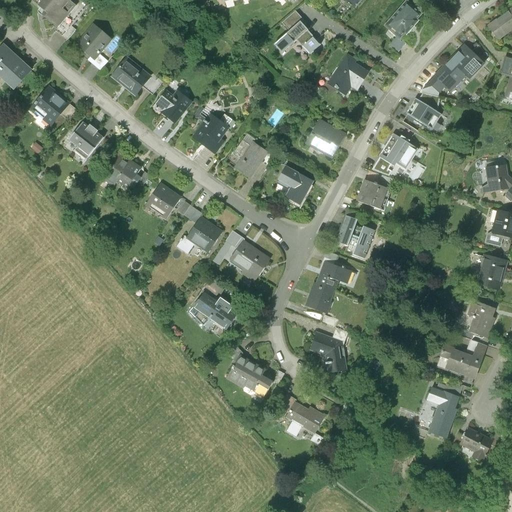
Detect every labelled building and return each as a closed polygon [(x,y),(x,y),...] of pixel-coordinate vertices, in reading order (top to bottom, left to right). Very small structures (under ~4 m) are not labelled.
[(75,6),(67,0),(42,0),(38,5),(45,11),(42,15),(57,27),(75,6)] [(421,16),(407,3),(385,27),(400,40),(405,34),(406,36),(418,23),(416,21),(421,16)] [(511,10),(488,27),(498,41),(511,31),(511,10)] [(283,24),(290,32),(301,22),(301,23),(304,21),(296,12),(283,24)] [(290,32),(275,46),(283,55),(297,42),(310,56),(321,46),(301,23),(301,22),(290,32)] [(75,30),(70,26),(62,35),(67,39),(75,30)] [(110,41),(93,26),(76,46),(89,57),(93,61),(99,55),(110,41)] [(2,45),(0,47),(0,79),(12,91),(30,71),(2,45)] [(464,47),(435,77),(436,78),(444,86),(448,89),(453,85),(451,83),(462,72),(469,78),(482,65),(464,47)] [(89,57),(86,61),(100,71),(108,62),(99,55),(93,61),(89,57)] [(346,57),(328,85),(345,97),(351,89),(357,93),(369,74),(354,65),(355,64),(346,57)] [(126,58),(111,78),(135,97),(143,88),(151,78),(126,58)] [(511,60),(506,59),(501,74),(511,77),(511,78),(505,98),(511,99),(511,60)] [(153,75),(151,78),(143,88),(152,95),(162,83),(153,75)] [(436,78),(428,86),(436,94),(444,86),(436,78)] [(48,88),(30,110),(51,128),(61,116),(70,106),(48,88)] [(166,93),(154,108),(174,124),(191,103),(178,92),(174,98),(166,93)] [(418,101),(437,113),(440,98),(423,94),(418,101)] [(418,101),(415,99),(406,114),(415,120),(413,122),(421,127),(423,125),(432,130),(442,116),(437,113),(418,101)] [(403,101),(399,109),(404,112),(409,105),(403,101)] [(77,112),(70,106),(61,116),(68,122),(77,112)] [(194,115),(204,123),(210,115),(201,107),(194,115)] [(204,123),(193,137),(211,151),(220,139),(228,129),(220,122),(210,115),(204,123)] [(225,115),(220,122),(228,129),(230,130),(236,123),(225,115)] [(346,136),(319,121),(306,146),(333,160),(346,136)] [(84,123),(66,146),(85,161),(103,138),(84,123)] [(256,140),(248,134),(235,152),(243,158),(253,143),(256,140)] [(419,150),(393,134),(379,157),(379,158),(391,165),(395,167),(396,165),(406,170),(419,150)] [(224,142),(220,139),(211,151),(215,154),(224,142)] [(243,163),(238,171),(249,179),(261,163),(268,154),(253,143),(243,158),(240,161),(243,163)] [(110,159),(116,163),(120,156),(122,154),(116,150),(110,159)] [(275,159),(268,154),(261,163),(268,168),(275,159)] [(141,170),(120,156),(116,163),(104,181),(113,187),(115,184),(126,191),(141,170)] [(391,165),(379,158),(372,170),(389,177),(392,172),(388,170),(391,165)] [(505,166),(485,169),(488,184),(480,189),(481,194),(506,191),(511,196),(511,181),(506,176),(505,166)] [(312,182),(285,167),(276,183),(289,191),(286,198),(299,205),(312,182)] [(149,177),(144,173),(137,183),(142,187),(149,177)] [(380,175),(376,186),(391,191),(394,180),(380,175)] [(376,186),(365,182),(358,203),(384,212),(391,191),(376,186)] [(180,200),(159,186),(145,206),(166,221),(172,212),(180,200)] [(189,206),(180,200),(172,212),(181,218),(183,215),(189,206)] [(203,216),(189,206),(183,215),(196,225),(201,218),(203,216)] [(511,214),(498,211),(492,233),(492,234),(509,238),(511,238),(511,214)] [(346,217),(344,222),(355,226),(357,221),(346,217)] [(222,233),(201,218),(196,225),(186,240),(194,245),(207,254),(222,233)] [(355,226),(344,222),(336,243),(347,247),(345,252),(364,259),(374,231),(363,227),(363,229),(355,226)] [(231,232),(216,255),(222,259),(231,246),(237,250),(243,242),(244,241),(231,232)] [(508,241),(509,238),(492,234),(492,233),(487,236),(485,244),(500,247),(502,239),(508,241)] [(187,255),(194,245),(186,240),(183,238),(177,248),(187,255)] [(268,260),(243,242),(237,250),(227,265),(253,283),(268,260)] [(326,252),(323,258),(335,262),(337,256),(326,252)] [(506,262),(484,256),(476,285),(499,291),(506,262)] [(322,271),(317,285),(330,290),(333,290),(336,281),(346,285),(350,272),(324,263),(321,271),(322,271)] [(210,278),(204,287),(216,296),(223,287),(210,278)] [(314,284),(305,308),(326,315),(330,304),(326,302),(330,290),(317,285),(314,284)] [(203,293),(193,308),(207,318),(206,318),(225,332),(237,315),(218,302),(217,303),(203,293)] [(495,309),(473,301),(468,316),(472,317),(471,319),(474,319),(469,332),(473,334),(486,339),(492,324),(490,323),(495,309)] [(337,322),(324,317),(321,323),(334,328),(337,322)] [(469,332),(453,327),(451,333),(470,340),(471,341),(473,334),(469,332)] [(336,329),(331,340),(343,345),(348,333),(336,329)] [(331,340),(315,334),(310,350),(326,356),(328,372),(345,369),(342,347),(343,345),(331,340)] [(463,351),(461,355),(469,357),(471,352),(474,352),(477,343),(471,341),(470,340),(466,352),(463,351)] [(446,371),(447,368),(474,379),(486,346),(477,343),(474,352),(472,358),(469,357),(461,355),(453,352),(454,349),(444,346),(436,368),(446,371)] [(236,362),(239,357),(242,354),(234,345),(226,356),(236,362)] [(236,362),(226,379),(251,394),(265,372),(239,357),(236,362)] [(458,398),(462,386),(447,381),(445,386),(438,384),(436,390),(443,393),(443,392),(458,398)] [(436,390),(431,389),(426,400),(438,405),(428,432),(445,439),(456,411),(453,410),(458,398),(443,392),(443,393),(436,390)] [(288,413),(294,403),(296,400),(287,395),(279,407),(288,413)] [(286,417),(293,421),(286,432),(296,438),(302,427),(314,434),(325,417),(309,408),(308,411),(294,403),(288,413),(286,417)] [(460,444),(461,445),(475,452),(473,458),(482,462),(491,444),(492,441),(468,429),(465,436),(460,444)] [(317,433),(313,440),(325,447),(329,440),(317,433)] [(460,448),(461,445),(460,444),(465,436),(458,433),(453,445),(460,448)] [(496,433),(492,441),(491,444),(502,450),(505,437),(496,433)]
